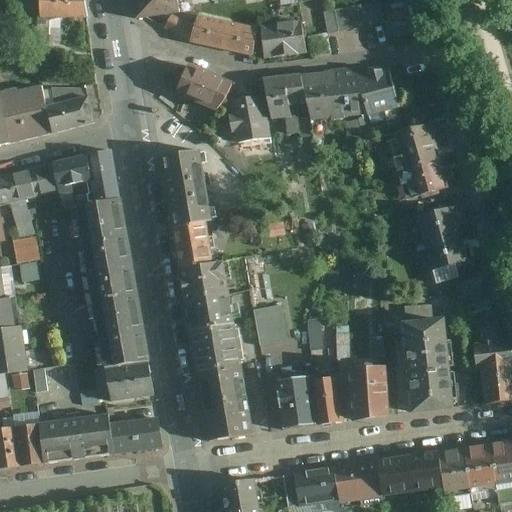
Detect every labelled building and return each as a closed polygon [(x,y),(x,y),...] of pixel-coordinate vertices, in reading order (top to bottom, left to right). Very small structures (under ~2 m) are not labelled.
[(87,20),(86,0),(39,0),(40,22),(87,20)] [(187,0),(134,0),(138,19),(189,10),(187,0)] [(383,2),(324,13),(328,33),(387,22),(383,2)] [(196,27),(175,16),(167,29),(193,43),(196,27)] [(220,21),(198,17),(196,27),(193,43),(214,48),(220,21)] [(241,26),(220,21),(214,48),(235,52),(241,26)] [(310,53),(306,23),(264,28),(269,59),(310,53)] [(262,30),(241,26),(235,52),(257,57),(262,30)] [(237,87),(190,66),(178,94),(225,114),(237,87)] [(362,71),(306,80),(312,117),(314,128),(370,119),(363,78),(362,71)] [(396,73),(363,78),(370,119),(403,114),(396,73)] [(306,80),(290,83),(296,120),(312,117),(306,80)] [(269,87),(276,129),(297,125),(296,120),(290,83),(269,87)] [(19,91),(19,89),(2,92),(14,144),(56,135),(49,108),(44,87),(19,91)] [(2,92),(0,92),(0,147),(14,144),(2,92)] [(91,97),(49,108),(56,135),(97,123),(91,97)] [(237,107),(245,150),(273,145),(266,103),(237,107)] [(406,179),(442,169),(432,132),(396,143),(406,179)] [(124,199),(116,152),(90,157),(94,183),(98,206),(124,199)] [(164,163),(177,237),(216,231),(220,230),(207,156),(164,163)] [(90,157),(57,164),(62,190),(94,183),(90,157)] [(57,164),(14,175),(19,202),(27,200),(62,192),(62,190),(57,164)] [(406,179),(414,203),(450,193),(442,169),(406,179)] [(14,175),(0,177),(0,206),(12,204),(19,202),(14,175)] [(133,250),(124,199),(98,206),(81,211),(89,257),(133,250)] [(19,202),(12,204),(22,241),(38,237),(27,200),(19,202)] [(463,239),(454,212),(421,222),(430,249),(463,239)] [(216,231),(177,237),(183,275),(222,268),(216,231)] [(38,239),(22,241),(15,242),(19,266),(43,262),(38,239)] [(471,267),(463,239),(430,249),(438,277),(471,267)] [(142,303),(133,250),(89,257),(98,310),(142,303)] [(38,264),(22,267),(25,284),(41,281),(38,264)] [(222,268),(183,275),(189,311),(235,303),(229,267),(222,268)] [(5,272),(0,273),(0,305),(10,304),(5,272)] [(480,283),(455,289),(458,302),(483,295),(480,283)] [(10,304),(0,305),(0,335),(26,331),(22,302),(10,304)] [(143,306),(142,303),(98,310),(99,314),(105,351),(100,352),(103,370),(108,369),(110,376),(153,368),(143,306)] [(240,332),(235,303),(189,311),(194,340),(240,332)] [(282,308),(255,313),(261,348),(288,344),(282,308)] [(307,322),(315,351),(328,348),(320,319),(307,322)] [(511,345),(502,346),(499,320),(476,322),(478,349),(476,349),(479,375),(487,374),(491,408),(511,405),(511,345)] [(443,323),(407,327),(417,417),(454,413),(443,323)] [(26,331),(0,335),(0,358),(31,353),(28,331),(26,331)] [(240,332),(194,340),(203,387),(248,379),(240,332)] [(31,353),(0,358),(0,380),(35,375),(31,353)] [(352,371),(355,426),(388,422),(385,367),(352,371)] [(110,376),(115,405),(159,398),(153,368),(110,376)] [(30,377),(14,379),(16,393),(32,390),(30,377)] [(203,387),(212,443),(258,435),(248,379),(203,387)] [(344,424),(339,380),(314,383),(319,427),(344,424)] [(307,381),(281,385),(288,433),(314,429),(307,381)] [(78,425),(45,429),(50,466),(83,462),(116,457),(112,430),(111,420),(78,425)] [(112,430),(116,457),(164,450),(160,423),(112,430)] [(45,429),(20,433),(26,470),(50,466),(45,429)] [(20,433),(0,435),(0,473),(26,470),(20,433)] [(511,444),(497,447),(504,490),(511,488),(511,444)] [(497,447),(471,451),(477,494),(504,490),(497,447)] [(471,451),(444,455),(450,493),(451,498),(477,494),(471,451)] [(444,455),(380,465),(385,501),(385,502),(450,493),(444,455)] [(380,465),(333,472),(338,502),(338,508),(385,501),(380,465)] [(333,472),(286,478),(290,509),(338,502),(333,472)] [(224,489),(227,511),(256,511),(264,511),(260,484),(224,489)]
